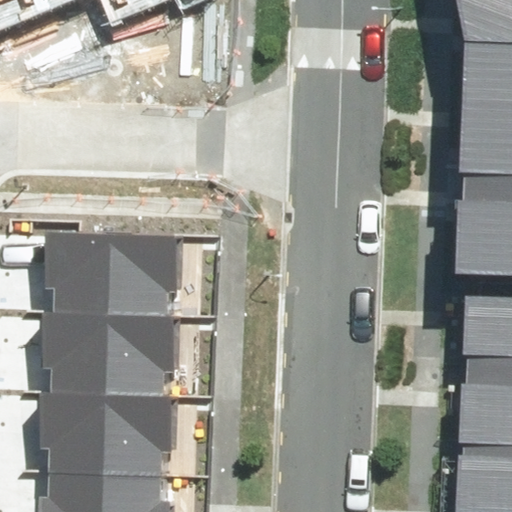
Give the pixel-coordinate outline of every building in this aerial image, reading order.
[(0,0),(0,39),(91,0),(113,0),(123,25),(176,0),(0,0)] [(511,0),(480,0),(487,31),(478,237),(511,237),(511,0)] [(511,237),(478,237),(476,329),(511,329),(511,237)] [(511,329),(476,329),(473,421),(511,421),(511,329)] [(67,381),(64,447),(173,451),(176,385),(67,381)] [(511,511),(511,421),(473,421),(471,511),(511,511)] [(64,447),(61,511),(171,511),(173,451),(64,447)]
